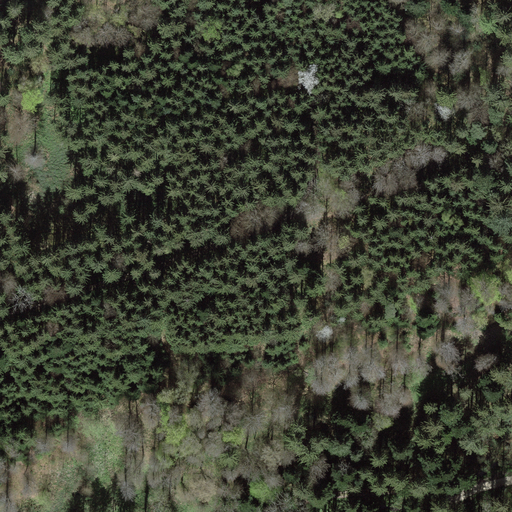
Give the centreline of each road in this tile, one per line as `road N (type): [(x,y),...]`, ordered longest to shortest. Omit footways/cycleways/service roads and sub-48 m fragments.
road 1 (track): [(0,323),(266,226),(302,201),(318,156),(314,109),(251,0)]
road 2 (track): [(468,491),(343,493),(248,511)]
